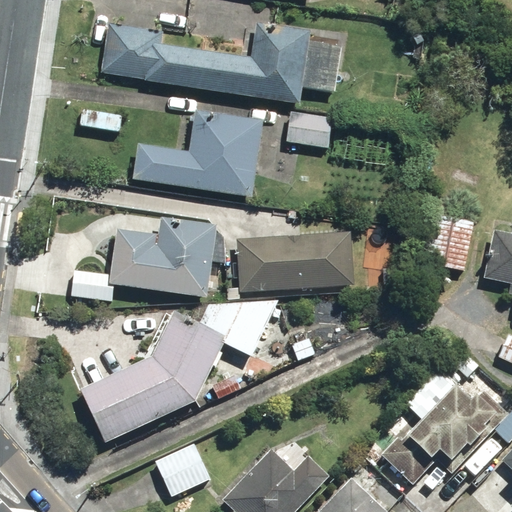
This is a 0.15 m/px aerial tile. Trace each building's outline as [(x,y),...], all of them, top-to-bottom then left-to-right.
[(106,22),(97,78),(297,110),(300,92),(333,97),(340,51),(305,46),(307,35),(248,26),(243,61),(160,48),(163,31),(106,22)] [(262,124),(190,115),(185,155),(134,149),(130,186),(252,202),(262,124)] [(335,120),(285,115),(281,151),(331,156),(335,120)] [(473,218),(429,212),(421,270),(464,277),(473,218)] [(205,301),(212,230),(156,225),(155,240),(111,236),(107,277),(72,274),(69,304),(108,307),(110,293),(205,301)] [(234,241),(236,295),(356,290),(354,236),(234,241)] [(511,239),(493,236),(486,283),(511,286),(511,239)] [(349,294),(310,297),(312,319),(350,316),(349,294)] [(274,307),(206,310),(196,331),(168,318),(149,360),(75,395),(100,449),(191,406),(218,349),(248,363),(274,307)] [(307,330),(284,340),(295,369),(319,359),(307,330)] [(511,338),(507,336),(495,360),(511,368),(511,338)] [(237,374),(207,387),(215,405),(245,392),(237,374)] [(466,409),(449,392),(400,443),(425,467),(437,455),(455,473),(506,420),(480,395),(466,409)] [(298,511),(327,483),(307,464),(312,459),(301,448),(292,458),(279,445),(218,506),(224,511),(298,511)] [(195,446),(149,469),(168,505),(214,482),(195,446)] [(511,511),(511,446),(497,460),(511,476),(507,480),(511,485),(511,509),(509,511),(511,511)] [(379,511),(349,483),(320,511),(379,511)]
